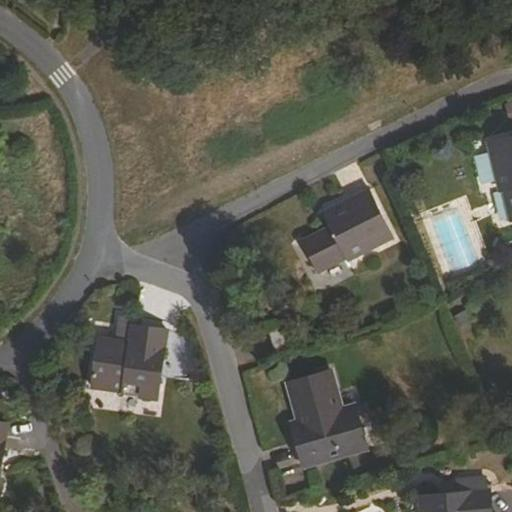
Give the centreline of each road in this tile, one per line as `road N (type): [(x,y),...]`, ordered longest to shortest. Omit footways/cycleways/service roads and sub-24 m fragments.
road 1 (residential): [(511,82),(472,93),(229,219),(187,248),(169,280)]
road 2 (residential): [(0,22),(46,57),(81,107),(97,171),(96,254)]
road 3 (residential): [(169,280),(210,321),(265,511)]
road 4 (residential): [(96,254),(57,312),(0,360)]
